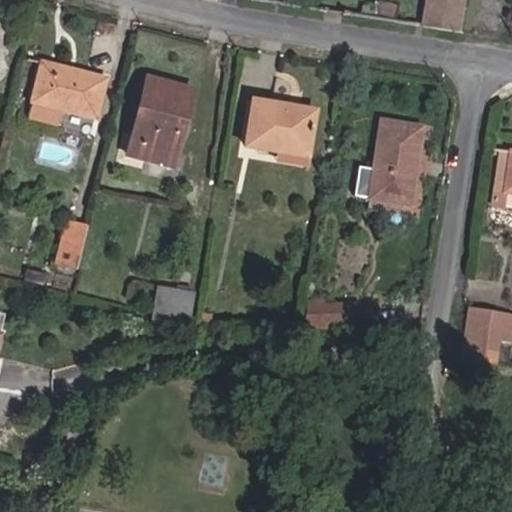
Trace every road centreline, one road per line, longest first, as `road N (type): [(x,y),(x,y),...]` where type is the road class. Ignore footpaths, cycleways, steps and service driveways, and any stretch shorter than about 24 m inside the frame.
road 1 (unclassified): [(437,349),(327,333),(235,337),(103,379),(53,511)]
road 2 (residential): [(487,62),(164,0)]
road 3 (residential): [(437,349),(487,62)]
road 4 (residential): [(511,481),(465,457),(430,387),(437,349)]
